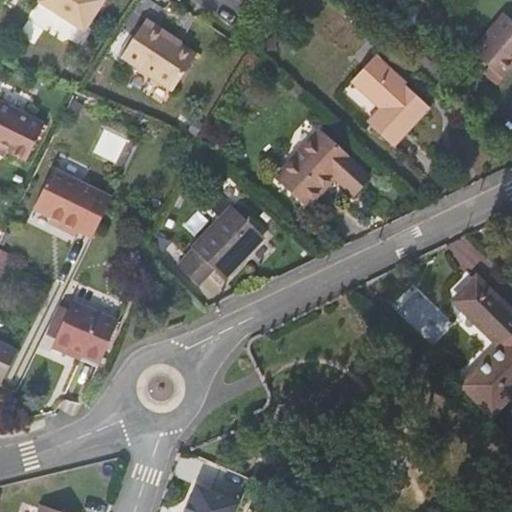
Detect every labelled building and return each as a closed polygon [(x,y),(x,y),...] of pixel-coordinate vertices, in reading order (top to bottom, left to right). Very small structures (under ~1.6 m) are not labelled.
[(84,32),(105,0),(39,0),(38,2),(84,32)] [(511,20),(504,13),(472,52),(503,78),(511,67),(511,20)] [(173,38),(146,20),(122,58),(173,91),(196,55),(172,39),(173,38)] [(429,106),(374,56),(338,95),(392,146),(429,106)] [(0,148),(1,147),(26,159),(44,124),(0,101),(0,148)] [(353,194),(369,177),(319,131),(276,178),(308,207),(335,177),(353,194)] [(93,237),(112,198),(53,169),(34,208),(60,221),(57,226),(77,235),(79,230),(93,237)] [(224,278),(264,236),(232,207),(177,265),(199,286),(215,269),(224,278)] [(511,392),(511,314),(476,279),(455,300),(492,336),(494,334),(504,343),(502,346),(463,385),(491,413),(511,392)] [(118,321),(72,301),(68,311),(56,338),(52,347),(69,354),(70,350),(100,363),(118,321)] [(68,311),(59,306),(46,333),(56,338),(68,311)] [(494,334),(492,336),(502,346),(504,343),(494,334)] [(0,384),(16,350),(0,342),(0,384)] [(36,352),(24,380),(53,392),(65,364),(36,352)] [(184,511),(236,511),(240,503),(196,485),(184,511)]
